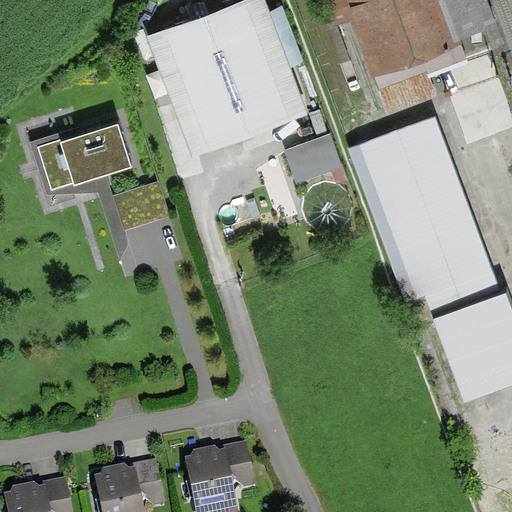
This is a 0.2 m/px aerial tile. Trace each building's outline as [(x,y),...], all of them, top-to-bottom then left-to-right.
[(269,0),(203,0),(147,22),(191,138),(306,95),(269,0)] [(440,0),(323,0),(329,14),(349,6),(385,107),(429,91),(422,72),(462,58),(440,0)] [(114,108),(31,134),(47,187),(130,161),(114,108)] [(436,110),(347,142),(402,292),(491,259),(436,110)] [(154,176),(112,188),(122,223),(164,211),(154,176)] [(511,291),(506,273),(443,294),(466,362),(511,346),(511,291)] [(495,431),(477,437),(488,469),(506,463),(495,431)] [(192,458),(185,459),(195,511),(239,511),(234,485),(255,480),(246,442),(191,453),(192,458)] [(151,467),(96,475),(101,511),(137,511),(135,499),(155,496),(151,467)] [(63,480),(6,488),(9,511),(67,511),(68,511),(63,480)]
